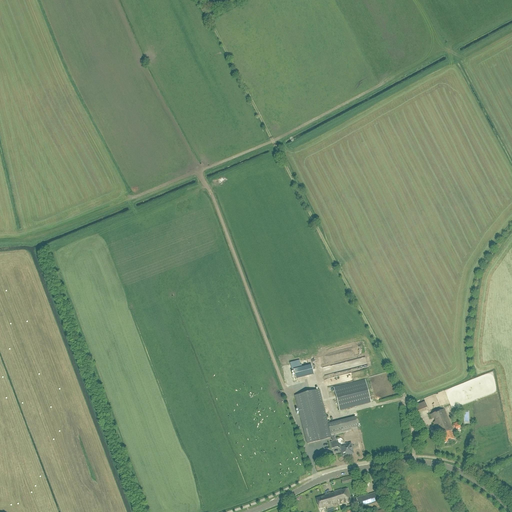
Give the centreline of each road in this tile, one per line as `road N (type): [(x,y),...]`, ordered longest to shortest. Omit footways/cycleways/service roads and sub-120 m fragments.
road 1 (track): [(413,456),(407,403),(199,0)]
road 2 (track): [(454,47),(137,201)]
road 3 (tertiary): [(250,511),(335,474),(413,462),(469,476),(511,511)]
road 4 (track): [(198,171),(287,397)]
